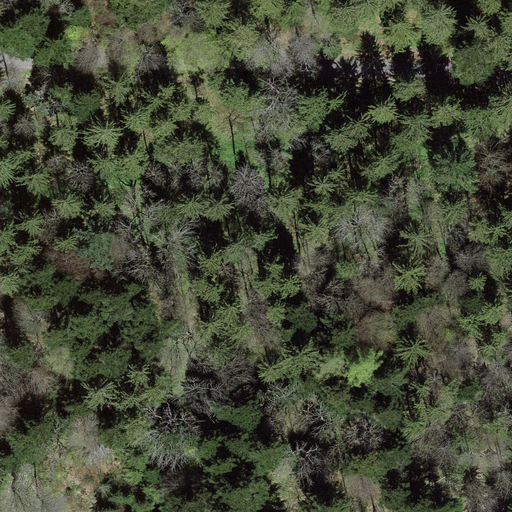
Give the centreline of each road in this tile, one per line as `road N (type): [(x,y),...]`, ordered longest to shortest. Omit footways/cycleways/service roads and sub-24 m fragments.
road 1 (track): [(511,133),(413,149),(214,149),(0,203)]
road 2 (unclassified): [(0,59),(511,71)]
